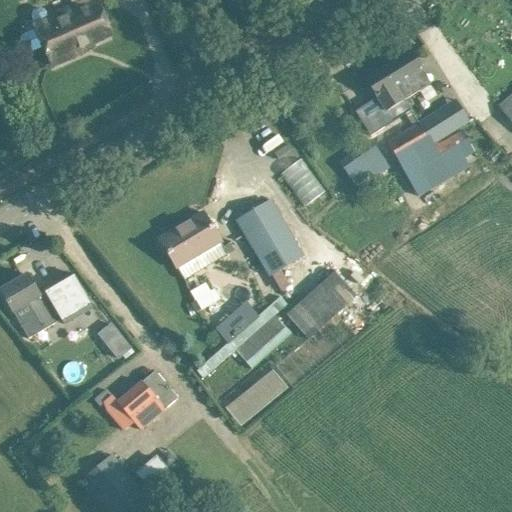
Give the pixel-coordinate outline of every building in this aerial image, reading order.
[(24,34),(21,43),(23,49),(31,52),(44,47),(52,65),(78,54),(77,49),(110,35),(95,0),(89,0),(48,18),(45,10),(40,8),(35,10),(32,16),(36,23),(34,24),(36,29),(24,34)] [(382,69),(387,78),(393,88),(395,87),(403,101),(431,85),(422,71),(422,70),(411,51),(382,69)] [(393,88),(387,78),(382,69),(366,79),(392,122),(409,111),(403,101),(395,87),(393,88)] [(511,95),(498,107),(511,124),(511,95)] [(426,118),(418,123),(433,146),(441,141),(456,132),(442,108),(426,118)] [(289,118),(295,128),(305,122),(299,113),(289,118)] [(418,123),(387,143),(420,197),(467,167),(467,166),(450,140),(435,149),(433,146),(418,123)] [(340,162),(358,189),(390,168),(371,141),(340,162)] [(269,277),(303,256),(271,201),(236,222),(269,277)] [(184,280),(228,254),(203,213),(159,239),(184,280)] [(295,273),(303,288),(323,278),(315,263),(295,273)] [(287,315),(308,339),(356,297),(335,273),(287,315)] [(27,275),(0,291),(10,308),(13,313),(28,338),(42,329),(62,318),(66,324),(93,309),(73,275),(46,291),(39,295),(27,275)] [(197,371),(204,379),(235,351),(252,369),(291,335),(274,316),(287,305),(280,297),(197,371)] [(246,302),(215,330),(228,344),(259,316),(246,302)] [(109,329),(98,337),(114,357),(125,349),(109,329)] [(239,402),(255,422),(302,383),(286,363),(239,402)] [(178,399),(157,374),(155,371),(118,402),(107,388),(93,400),(99,406),(100,405),(123,431),(134,421),(141,430),(178,399)] [(109,511),(161,511),(112,454),(81,479),(109,511)]
